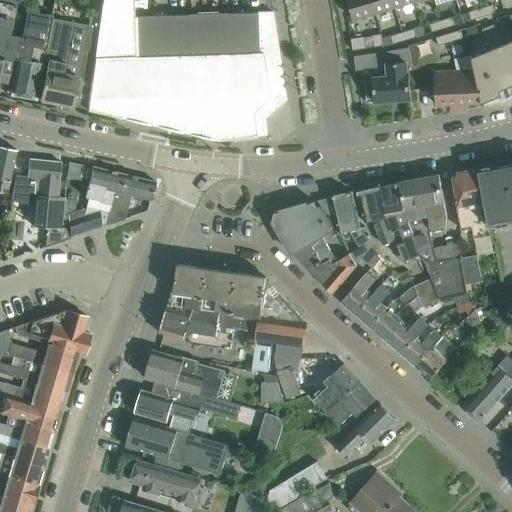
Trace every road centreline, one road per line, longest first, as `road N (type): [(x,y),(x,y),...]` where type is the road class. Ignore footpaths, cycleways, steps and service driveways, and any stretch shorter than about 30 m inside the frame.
road 1 (residential): [(511,480),(270,258),(164,240)]
road 2 (residential): [(63,511),(101,382),(139,294)]
road 3 (tertiary): [(17,126),(193,164)]
road 4 (tertiary): [(345,160),(511,130)]
road 5 (residential): [(345,160),(314,0)]
road 6 (tertiary): [(193,164),(345,160)]
road 7 (residential): [(0,289),(47,276),(139,294)]
